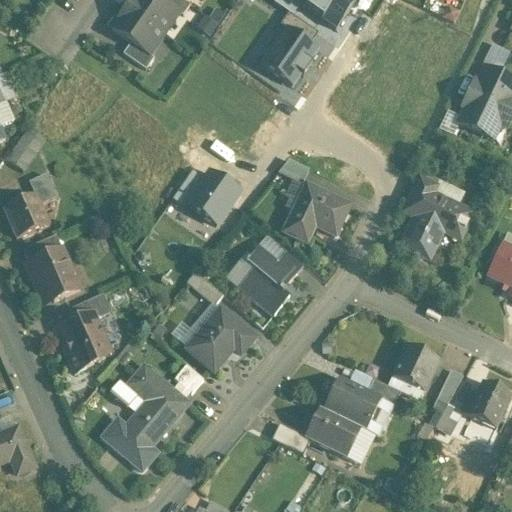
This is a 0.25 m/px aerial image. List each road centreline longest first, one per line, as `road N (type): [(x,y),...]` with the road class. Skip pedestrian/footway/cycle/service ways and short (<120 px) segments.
road 1 (residential): [(358,281),(163,511)]
road 2 (residential): [(116,511),(63,453),(0,309)]
road 3 (unknown): [(390,218),(403,190),(398,179),(318,136),(317,124),(362,51)]
road 4 (residential): [(511,355),(358,281)]
